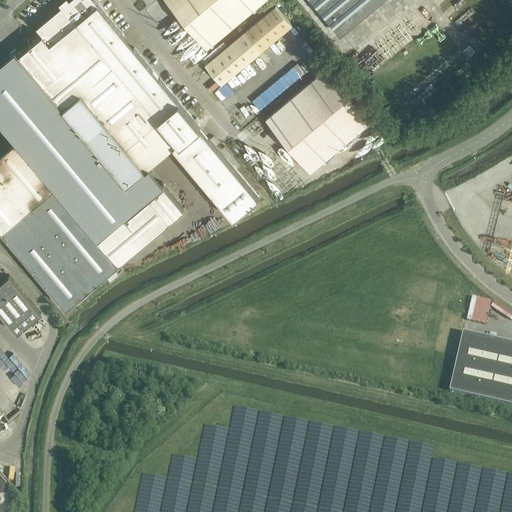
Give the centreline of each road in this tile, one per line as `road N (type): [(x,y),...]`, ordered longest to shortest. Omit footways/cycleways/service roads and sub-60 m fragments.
road 1 (unclassified): [(45,511),(66,379),(116,317),(376,187),(425,178)]
road 2 (unclassified): [(234,134),(119,0)]
road 3 (tertiary): [(511,298),(450,242),(430,208),(425,178)]
road 4 (unknown): [(301,0),(342,43),(359,40),(410,0)]
